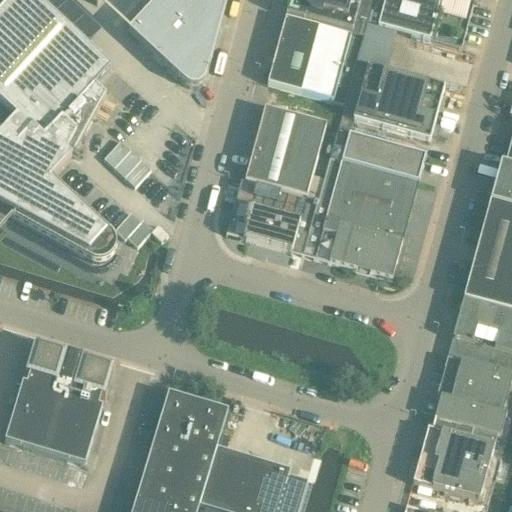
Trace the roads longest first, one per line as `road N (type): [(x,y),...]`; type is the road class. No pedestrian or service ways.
road 1 (unclassified): [(427,333),(511,13)]
road 2 (unclassified): [(192,260),(267,0)]
road 3 (unclassified): [(399,437),(162,362)]
road 4 (unclassified): [(427,333),(192,260)]
road 5 (unclassified): [(162,362),(0,314)]
